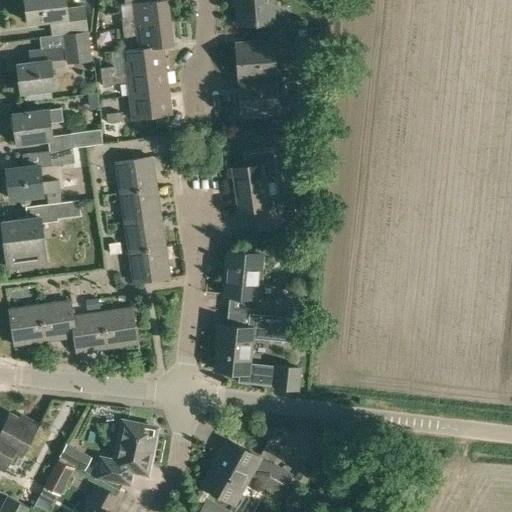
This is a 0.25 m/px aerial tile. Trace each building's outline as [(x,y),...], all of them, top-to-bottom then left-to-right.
[(62,33),(87,29),(84,5),(65,7),(64,0),(24,0),(27,23),(49,20),(51,35),(62,34),(62,33)] [(122,27),(170,22),(167,0),(153,0),(133,3),(132,3),(134,16),(121,18),(122,27)] [(273,22),(271,0),(232,0),(233,4),(236,4),(237,24),(273,22)] [(170,22),(122,27),(123,37),(136,36),(138,48),(138,49),(163,46),(173,45),(170,22)] [(62,33),(62,34),(66,64),(91,60),(87,30),(87,29),(62,33)] [(237,80),(281,77),(280,64),(274,64),(273,40),(235,43),(237,80)] [(52,97),(51,89),(53,88),(51,68),(64,66),(61,45),(27,50),(29,62),(17,63),(20,93),(27,92),(28,100),(52,97)] [(138,48),(123,50),(125,72),(165,67),(163,46),(138,49),(138,48)] [(114,66),(99,68),(102,85),(127,82),(128,96),(168,91),(165,67),(125,72),(125,73),(115,74),(114,66)] [(316,74),(308,75),(309,82),(317,82),(316,74)] [(281,77),(237,80),(240,117),(278,114),(276,90),(281,90),(281,77)] [(168,91),(128,96),(131,119),(171,114),(168,91)] [(302,116),(307,113),(308,108),(305,104),(300,103),(296,106),(295,110),(298,114),(302,116)] [(16,144),(51,139),(49,123),(62,121),(60,107),(47,109),(47,108),(12,113),(16,144)] [(106,122),(121,121),(119,112),(105,113),(106,122)] [(103,143),(101,129),(73,132),(74,147),(103,143)] [(74,162),(72,147),(49,150),(50,165),(74,162)] [(279,193),(273,149),(243,153),(245,166),(231,169),(238,213),(253,210),(256,230),(297,224),(292,191),(279,193)] [(119,192),(156,187),(151,156),(115,162),(119,192)] [(47,203),(60,201),(59,192),(60,192),(58,180),(40,182),(38,164),(6,168),(10,199),(42,195),(42,193),(46,193),(47,203)] [(124,222),(160,216),(156,187),(119,192),(124,222)] [(60,201),(47,203),(49,219),(80,216),(78,199),(60,202),(60,201)] [(7,268),(46,263),(40,216),(1,221),(7,268)] [(128,252),(165,246),(160,216),(124,222),(128,252)] [(110,254),(122,253),(120,241),(108,242),(110,254)] [(133,282),(169,277),(165,246),(128,252),(133,282)] [(227,251),(222,294),(250,297),(248,313),(249,314),(288,318),(291,318),(291,317),(299,317),(300,303),(293,302),(293,300),(257,297),(262,254),(227,251)] [(74,336),(72,315),(70,300),(39,304),(44,341),(74,336)] [(14,345),(44,341),(39,304),(8,309),(14,345)] [(102,311),(106,348),(137,343),(131,306),(102,311)] [(76,352),(106,348),(102,311),(72,315),(74,336),(76,352)] [(217,324),(214,350),(217,350),(215,370),(239,372),(238,382),(275,386),(298,389),(300,368),(278,365),(277,367),(249,364),(252,338),(289,342),(289,337),(300,338),(302,318),(299,317),(291,317),(291,318),(288,318),(249,314),(248,313),(227,311),(225,325),(217,324)] [(22,420),(9,413),(0,430),(0,467),(4,470),(14,451),(22,455),(38,425),(24,417),(22,420)] [(147,474),(157,427),(122,420),(114,460),(100,457),(96,477),(129,483),(131,471),(147,474)] [(260,457),(227,439),(220,451),(219,450),(212,461),(214,462),(201,485),(234,503),(250,474),(264,481),(261,486),(279,496),(290,476),(273,466),(274,464),(260,456),(260,457)] [(58,458),(74,467),(82,452),(66,443),(58,458)] [(73,467),(74,467),(58,458),(44,487),(60,495),(74,468),(73,467)] [(305,484),(313,470),(301,464),(293,478),(305,484)] [(110,511),(109,511),(117,497),(96,485),(87,502),(89,503),(83,511),(110,511)] [(0,511),(29,511),(31,508),(7,495),(0,508),(0,511)] [(199,511),(230,511),(207,499),(199,511)]
